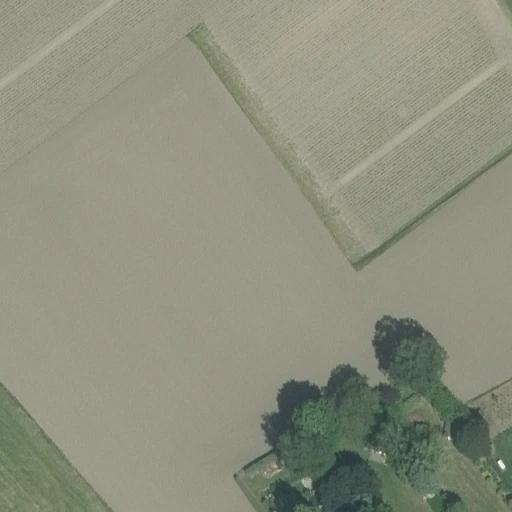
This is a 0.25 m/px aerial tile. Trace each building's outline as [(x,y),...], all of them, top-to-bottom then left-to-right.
[(477,433),(490,426),(482,412),(470,419),(477,433)] [(447,426),(445,439),(460,441),(462,428),(447,426)] [(375,453),(389,457),(395,438),(381,434),(375,453)] [(289,453),(299,471),(315,461),(305,444),(289,453)] [(312,475),(316,482),(323,484),(330,479),(323,468),(312,475)]
